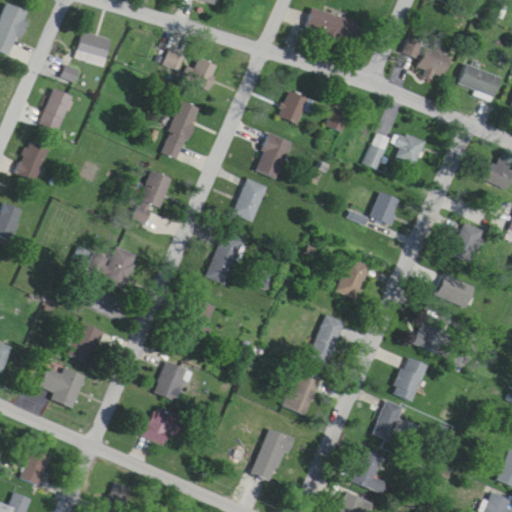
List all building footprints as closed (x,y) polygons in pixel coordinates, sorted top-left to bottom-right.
[(29,13),(7,4),(0,21),(0,52),(11,57),(29,13)] [(362,24),(313,8),(306,30),(355,46),(362,24)] [(75,59),(103,67),(111,40),(83,32),(75,59)] [(417,68),(442,79),(453,55),(428,44),(417,68)] [(176,70),(182,57),(170,51),(164,65),(176,70)] [(219,67),(198,57),(187,81),(208,90),(219,67)] [(490,101),(501,79),(466,63),(456,85),(490,101)] [(73,83),(79,74),(68,67),(62,75),(73,83)] [(38,123),(58,132),(73,97),(54,88),(38,123)] [(280,119),(301,125),(309,98),(288,92),(280,119)] [(178,160),(201,110),(183,101),(160,152),(178,160)] [(343,132),(350,112),(333,107),(327,127),(343,132)] [(363,164),(376,170),(390,139),(377,133),(363,164)] [(394,146),(400,149),(396,158),(415,167),(425,143),(400,133),(394,146)] [(278,179),(291,142),(269,134),(256,171),(278,179)] [(46,154),(26,147),(17,176),(37,183),(46,154)] [(484,172),(498,191),(511,181),(511,172),(503,159),(484,172)] [(172,179),(151,171),(132,220),(147,226),(154,206),(161,208),(172,179)] [(232,214),(252,224),(268,189),(248,179),(232,214)] [(390,226),(400,201),(380,192),(369,218),(390,226)] [(0,239),(11,244),(24,212),(5,204),(0,215),(0,214),(0,239)] [(487,236),(465,224),(449,252),(471,264),(487,236)] [(136,260),(82,234),(70,260),(124,286),(136,260)] [(205,278),(226,287),(246,243),(225,234),(205,278)] [(337,290),(357,299),(370,267),(351,259),(337,290)] [(214,307),(201,303),(194,325),(206,329),(214,307)] [(346,323),(326,315),(309,359),(328,367),(346,323)] [(106,332),(82,323),(69,358),(92,367),(106,332)] [(413,345),(437,353),(444,331),(421,323),(413,345)] [(392,394),(413,402),(428,366),(407,357),(392,394)] [(76,406),(87,375),(51,362),(40,394),(76,406)] [(153,394),(179,405),(193,373),(168,362),(153,394)] [(284,406),(304,416),(321,383),(301,373),(284,406)] [(373,434),(392,441),(405,408),(386,401),(373,434)] [(167,449),(182,420),(156,407),(142,436),(167,449)] [(292,439),(270,429),(251,473),(273,483),(292,439)] [(18,463),(37,471),(51,441),(31,433),(18,463)] [(52,456),(34,449),(21,479),(39,487),(52,456)] [(511,486),(511,449),(497,480),(511,486)] [(351,479),(371,491),(387,463),(367,451),(351,479)] [(97,498),(116,506),(129,476),(110,467),(97,498)] [(0,509),(6,511),(19,511),(30,487),(11,479),(6,491),(0,488),(0,509)] [(107,505),(122,511),(123,511),(133,490),(116,483),(107,505)] [(371,511),(375,506),(350,492),(338,511),(371,511)] [(483,511),(508,511),(511,502),(511,500),(491,492),(483,511)]
